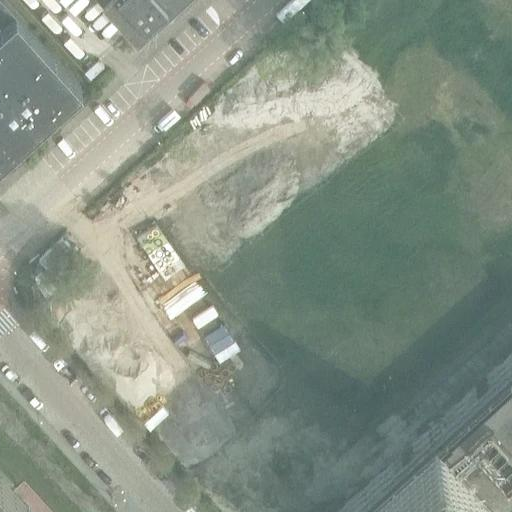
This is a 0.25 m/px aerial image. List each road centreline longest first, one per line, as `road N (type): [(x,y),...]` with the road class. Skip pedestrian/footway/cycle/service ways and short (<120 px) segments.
road 1 (unclassified): [(0,241),(261,0)]
road 2 (unclassified): [(164,511),(0,331)]
road 3 (unknown): [(147,106),(56,0)]
